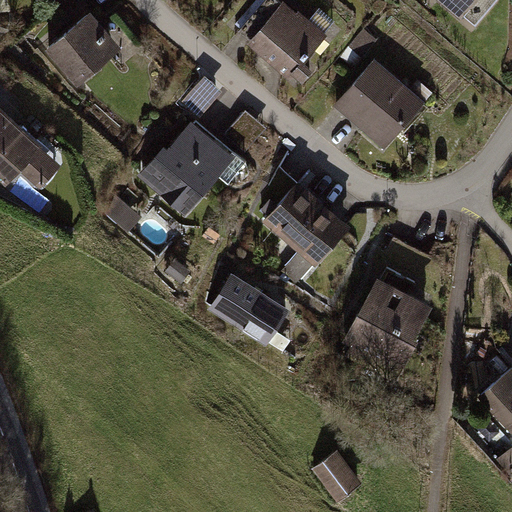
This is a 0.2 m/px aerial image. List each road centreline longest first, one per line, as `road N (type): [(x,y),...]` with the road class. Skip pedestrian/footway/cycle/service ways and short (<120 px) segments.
road 1 (residential): [(468,181),(425,197),(371,187),(147,0)]
road 2 (track): [(468,181),(470,223),(432,511)]
